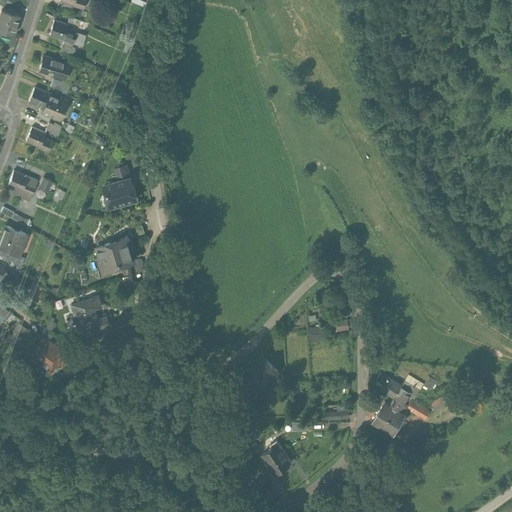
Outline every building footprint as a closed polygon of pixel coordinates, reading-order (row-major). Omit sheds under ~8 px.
[(59,0),(59,1),(73,5),(73,6),(83,9),(85,0),(59,0)] [(5,11),(1,10),(0,12),(0,31),(13,36),(19,16),(5,11)] [(84,34),(66,29),(67,24),(54,20),(49,34),(63,38),(62,40),(81,45),(84,34)] [(74,48),(61,44),(59,50),(72,55),(74,48)] [(69,64),(43,56),(39,70),(65,79),(65,78),(63,77),(67,64),(69,64)] [(68,82),(52,77),(50,85),(66,92),(68,82)] [(64,99),(34,87),(28,101),(42,107),(41,110),(40,110),(50,114),(55,116),(57,112),(59,112),(62,112),(63,108),(62,105),(64,99)] [(50,114),(40,110),(41,110),(39,109),(37,116),(47,121),(50,114)] [(59,127),(47,121),(45,129),(56,135),(59,127)] [(45,132),(31,127),(25,140),(39,146),(38,147),(48,151),(52,141),(43,137),(45,132)] [(126,165),(114,169),(117,180),(121,179),(129,177),(126,165)] [(13,170),(7,184),(21,189),(20,190),(30,195),(34,185),(24,181),(26,176),(13,170)] [(117,180),(111,181),(111,182),(104,184),(106,192),(105,192),(109,207),(120,203),(120,204),(127,202),(127,201),(137,199),(134,190),(135,190),(133,184),(132,184),(130,177),(129,177),(121,179),(117,180)] [(14,211),(3,206),(0,211),(11,216),(14,211)] [(24,231),(5,223),(0,234),(0,244),(12,249),(16,251),(24,231)] [(106,254),(110,265),(120,261),(121,263),(136,259),(128,236),(115,241),(118,251),(106,254)] [(1,245),(0,247),(0,251),(5,253),(9,256),(12,249),(1,245)] [(0,251),(0,259),(4,261),(7,262),(9,256),(5,253),(0,251)] [(99,291),(70,301),(73,310),(69,312),(71,318),(75,317),(78,328),(99,321),(100,324),(111,320),(108,311),(98,314),(94,303),(102,300),(99,291)] [(28,326),(16,318),(7,331),(19,339),(28,326)] [(323,341),(322,327),(309,327),(310,341),(323,341)] [(41,331),(31,345),(32,346),(28,351),(28,355),(31,356),(35,356),(36,355),(48,364),(55,355),(59,358),(65,350),(61,347),(62,346),(41,331)] [(265,358),(244,379),(257,392),(265,384),(264,382),(269,377),(271,378),(278,372),(265,358)] [(401,384),(389,376),(382,388),(394,395),(395,395),(402,384),(401,384)] [(401,384),(402,384),(395,395),(394,395),(390,403),(389,403),(399,409),(399,408),(402,403),(407,396),(411,389),(414,391),(414,392),(416,393),(420,387),(405,378),(401,384)] [(253,392),(245,383),(236,391),(245,400),(253,392)] [(440,395),(430,401),(434,408),(445,403),(440,395)] [(407,396),(402,403),(425,416),(429,409),(428,408),(431,404),(421,398),(418,402),(407,396)] [(390,403),(385,400),(374,419),(393,430),(404,411),(399,408),(399,409),(389,403),(390,403)] [(292,462),(277,440),(270,445),(272,447),(262,454),(275,473),(292,462)]
